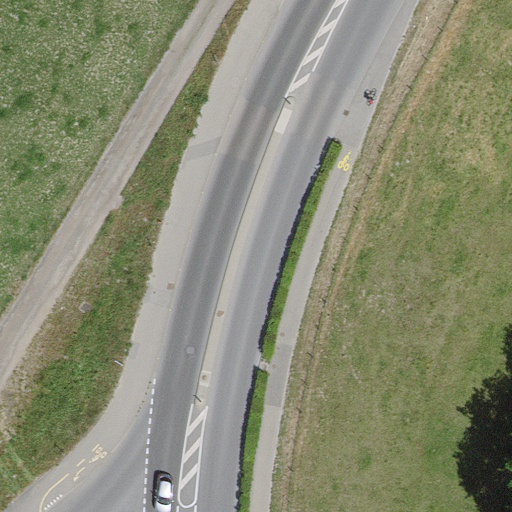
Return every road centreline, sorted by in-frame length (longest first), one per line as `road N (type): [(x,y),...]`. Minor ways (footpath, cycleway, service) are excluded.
road 1 (secondary): [(192,511),(202,398),(221,313),(282,125),(343,0)]
road 2 (track): [(0,354),(217,0)]
